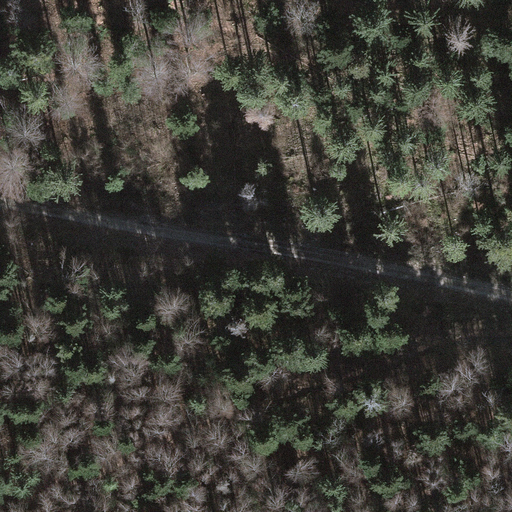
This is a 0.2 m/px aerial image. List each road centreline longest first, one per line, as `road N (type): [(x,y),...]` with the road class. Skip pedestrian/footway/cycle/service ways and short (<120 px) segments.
road 1 (track): [(0,509),(275,391),(445,332),(511,327)]
road 2 (track): [(0,196),(511,289)]
